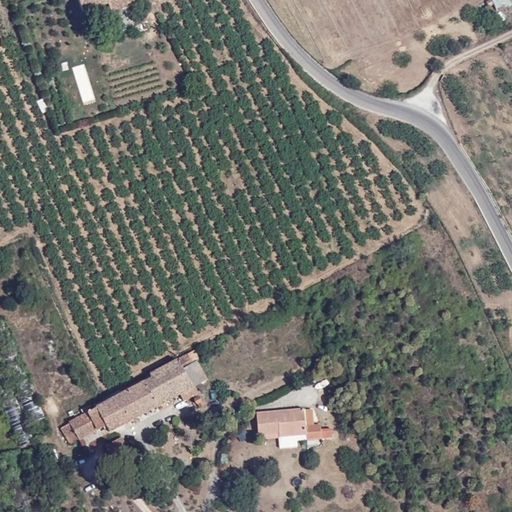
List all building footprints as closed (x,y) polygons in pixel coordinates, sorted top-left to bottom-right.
[(126,5),(136,1),(135,0),(77,0),(83,12),(109,4),(111,12),(127,7),(126,5)] [(4,318),(0,319),(0,348),(13,379),(38,439),(52,434),(4,318)] [(195,350),(191,352),(196,360),(199,358),(196,352),(195,350)] [(178,360),(177,359),(149,374),(151,378),(144,382),(158,406),(180,394),(187,390),(190,397),(192,396),(196,394),(203,408),(208,405),(200,391),(198,392),(195,386),(208,379),(196,360),(191,352),(178,360)] [(0,356),(0,397),(21,447),(35,441),(0,356)] [(144,382),(127,391),(140,416),(158,406),(144,382)] [(184,401),(190,397),(187,390),(180,394),(184,401)] [(140,416),(127,391),(69,423),(69,424),(61,429),(70,444),(78,440),(78,441),(105,427),(109,433),(140,416)] [(200,410),(203,408),(196,394),(192,396),(200,410)] [(307,435),(307,440),(322,439),(321,425),(306,426),(304,409),(257,413),(259,436),(280,434),(280,437),(307,435)] [(112,439),(109,433),(105,427),(78,441),(85,453),(110,440),(112,439)] [(297,440),(307,440),(307,435),(280,437),(281,448),(298,446),(297,440)] [(116,436),(112,439),(110,440),(112,443),(106,446),(106,448),(118,471),(134,462),(121,438),(118,440),(116,436)]
